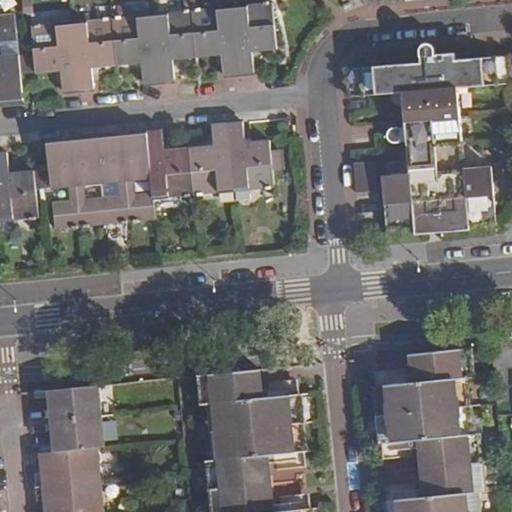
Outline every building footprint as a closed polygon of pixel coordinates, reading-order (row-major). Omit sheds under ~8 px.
[(33,28),(31,28),(36,74),(60,72),(63,93),(94,90),(92,69),(142,65),(144,85),(174,83),(173,61),(221,56),(223,77),(253,74),(251,53),(277,50),(273,4),(268,5),(268,3),(262,3),(263,6),(200,12),(200,10),(195,10),(196,12),(189,13),(188,11),(183,11),(183,14),(122,19),(122,18),(116,18),(116,21),(108,22),(108,20),(102,20),(102,22),(40,28),(40,26),(33,27),(33,28)] [(0,104),(23,102),(19,56),(0,58),(0,43),(17,42),(15,16),(0,17),(0,104)] [(386,233),(415,230),(415,234),(469,230),(469,227),(495,225),(492,168),(465,170),(459,89),(511,85),(511,78),(510,56),(458,61),(457,53),(436,55),(435,50),(435,46),(433,45),(430,43),(427,43),(426,43),(424,44),(423,45),(421,46),(420,50),(421,64),(346,69),(348,97),(403,94),(406,126),(396,127),(393,128),(391,129),(389,130),(388,132),(387,134),(387,136),(387,138),(389,141),(390,142),(393,144),(407,142),(410,175),(382,177),(386,233)] [(270,142),(244,144),(242,124),(211,127),(213,147),(163,152),(161,131),(47,143),(51,190),(68,189),(70,203),(53,204),(55,231),(72,229),(72,231),(77,230),(77,228),(83,228),(83,230),(89,229),(89,227),(121,224),(121,226),(127,226),(126,224),(133,223),(133,225),(137,225),(137,222),(154,222),(152,200),(184,197),(184,199),(189,199),(189,196),(197,196),(197,198),(203,198),(202,195),(263,189),(263,191),(270,191),(270,189),(274,188),(270,142)] [(7,154),(0,154),(0,222),(28,220),(28,222),(33,221),(33,219),(39,219),(34,172),(9,174),(7,154)] [(402,161),(378,161),(378,173),(402,173),(402,161)] [(481,370),(479,349),(414,355),(416,378),(376,381),(382,445),(416,442),(422,498),(386,502),(386,511),(477,511),(475,493),(487,492),(474,371),(481,370)] [(267,370),(203,376),(205,400),(216,399),(221,440),(210,441),(213,462),(205,462),(210,511),(309,511),(309,509),(283,511),(273,511),(268,456),(306,453),(304,439),(311,438),(306,392),(270,395),(267,370)] [(97,387),(46,391),(50,422),(100,417),(97,387)] [(100,417),(50,422),(52,452),(97,448),(103,447),(100,417)] [(97,448),(52,452),(40,454),(42,475),(34,475),(35,488),(100,481),(97,448)] [(103,511),(100,481),(35,488),(36,500),(43,500),(44,511),(103,511)] [(487,492),(475,493),(477,511),(490,511),(488,492),(487,492)]
